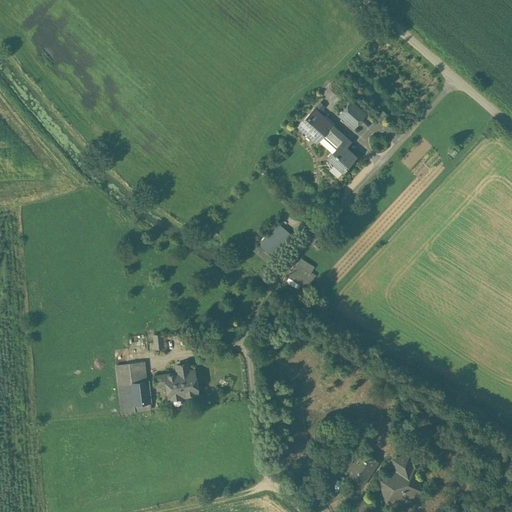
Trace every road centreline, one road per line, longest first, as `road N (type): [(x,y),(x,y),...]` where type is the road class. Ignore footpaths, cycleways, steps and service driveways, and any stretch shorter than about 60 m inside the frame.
road 1 (residential): [(457,78),(249,317),(261,459),(305,511)]
road 2 (track): [(271,478),(141,511)]
